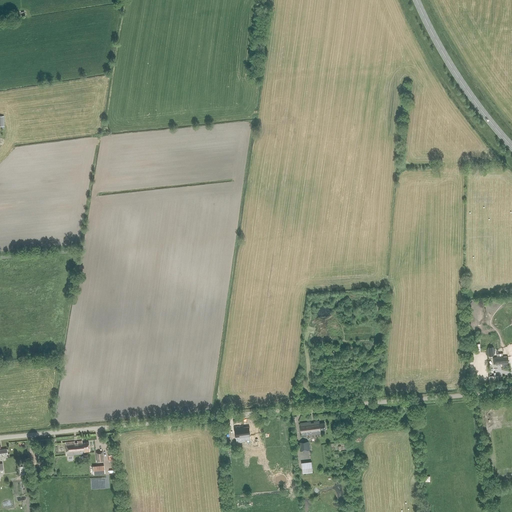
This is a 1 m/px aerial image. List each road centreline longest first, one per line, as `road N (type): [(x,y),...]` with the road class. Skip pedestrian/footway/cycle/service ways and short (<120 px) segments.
road 1 (unclassified): [(0,438),(511,390)]
road 2 (primary): [(511,146),(452,68),(416,0)]
